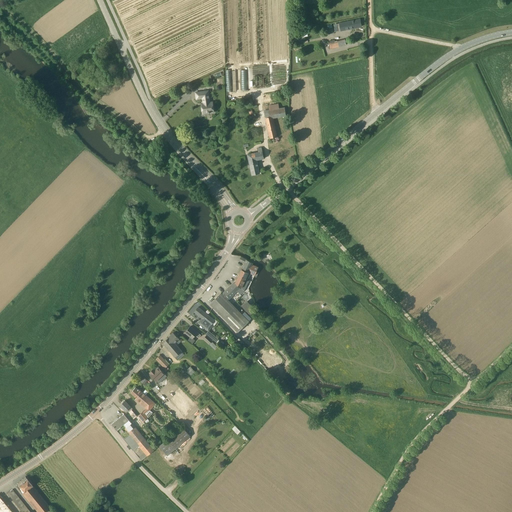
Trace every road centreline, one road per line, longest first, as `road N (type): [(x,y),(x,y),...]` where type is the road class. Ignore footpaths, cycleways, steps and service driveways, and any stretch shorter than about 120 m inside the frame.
road 1 (unclassified): [(472,383),(285,186)]
road 2 (tertiary): [(95,412),(232,241)]
road 3 (tertiary): [(206,179),(162,132),(99,0)]
road 4 (track): [(148,137),(93,96),(0,2)]
road 5 (unclassified): [(371,511),(411,443),(472,383)]
road 6 (tertiary): [(511,33),(463,47),(373,115)]
road 7 (unclassified): [(186,511),(95,412)]
